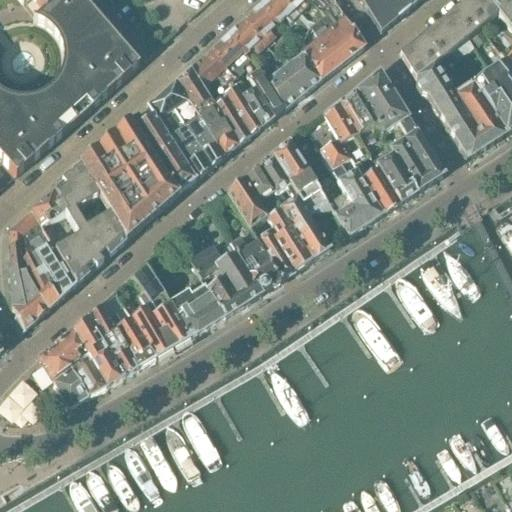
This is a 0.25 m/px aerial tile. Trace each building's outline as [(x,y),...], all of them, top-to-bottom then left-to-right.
[(16,181),(139,70),(72,0),(62,0),(33,25),(39,28),(44,31),(46,32),(50,36),(53,40),(56,44),(58,48),(60,53),(61,58),(61,64),(61,69),(60,74),(59,79),(57,83),(54,88),(53,90),(49,93),(45,96),(41,99),(36,101),(31,103),(26,104),(21,104),(16,103),(11,102),(6,100),(2,98),(0,96),(0,163),(15,180),(16,181)] [(16,0),(33,21),(33,25),(62,0),(16,0)] [(281,0),(268,0),(259,9),(277,28),(284,21),(289,26),(298,18),(281,0)] [(281,0),(298,18),(306,11),(301,5),(305,1),(306,0),(281,0)] [(306,0),(324,19),(327,17),(335,27),(343,20),(332,3),(330,0),(306,0)] [(380,38),(425,0),(362,0),(358,4),(380,38)] [(481,34),(498,21),(481,0),(470,0),(436,29),(456,54),(480,35),(481,34)] [(511,0),(483,0),(511,35),(511,0)] [(259,9),(242,25),(265,49),(274,41),(269,35),(277,28),(259,9)] [(364,52),(343,20),(335,27),(327,17),(324,19),(315,26),(341,70),(364,52)] [(242,25),(227,40),(250,64),(253,61),(247,55),(252,51),(257,56),(265,49),(242,25)] [(315,26),(309,31),(316,41),(299,54),(302,59),(319,87),(341,70),(315,26)] [(401,60),(416,85),(449,60),(456,54),(436,29),(407,54),(401,60)] [(227,40),(209,56),(235,84),(244,74),(242,72),(250,64),(227,40)] [(507,69),(511,75),(511,55),(502,63),(507,69)] [(209,56),(190,74),(203,93),(207,89),(216,81),(226,92),(235,84),(209,56)] [(302,59),(290,68),(309,95),(319,87),(302,59)] [(416,85),(415,92),(421,101),(427,103),(434,114),(466,165),(466,166),(469,164),(469,163),(477,158),(477,159),(495,147),(495,146),(503,141),(503,142),(506,140),(506,139),(472,92),(471,93),(449,60),(416,85)] [(290,68),(278,77),(298,104),(309,95),(290,68)] [(506,139),(511,134),(511,75),(507,69),(472,92),(506,139)] [(245,80),(255,96),(273,124),(284,115),(266,86),(258,71),(245,80)] [(175,87),(195,119),(198,123),(215,112),(217,111),(211,104),(203,93),(190,74),(175,87)] [(378,76),(355,95),(375,128),(383,140),(396,132),(408,124),(378,76)] [(278,77),(266,86),(284,115),(298,104),(278,77)] [(259,135),(273,124),(255,96),(250,99),(241,87),(240,85),(232,90),(259,135)] [(175,87),(162,99),(181,128),(195,119),(175,87)] [(248,143),(259,135),(232,90),(231,89),(220,97),(248,143)] [(355,95),(339,109),(356,138),(357,139),(375,128),(355,95)] [(220,97),(211,104),(217,111),(215,112),(238,151),(248,143),(220,97)] [(162,99),(149,111),(166,137),(181,128),(162,99)] [(339,109),(323,122),(339,149),(356,138),(339,109)] [(149,111),(131,127),(179,199),(197,185),(166,137),(149,111)] [(198,123),(223,163),(233,155),(238,151),(215,112),(198,123)] [(223,163),(198,123),(195,119),(181,128),(210,174),(212,172),(223,163)] [(323,122),(289,149),(297,161),(313,148),(343,198),(326,208),(332,217),(348,242),(359,235),(383,219),(339,149),(323,122)] [(418,196),(443,180),(408,124),(396,132),(404,145),(391,153),(418,196)] [(131,127),(81,172),(98,201),(109,219),(125,246),(177,200),(179,199),(131,127)] [(197,185),(208,176),(210,174),(181,128),(166,137),(197,185)] [(383,219),(399,209),(378,174),(367,180),(360,168),(370,161),(357,139),(356,138),(339,149),(383,219)] [(289,149),(272,163),(290,191),(296,199),(302,209),(309,220),(332,217),(326,208),(320,198),(297,161),(289,149)] [(399,209),(418,196),(391,153),(388,154),(392,159),(375,169),(378,174),(399,209)] [(275,199),(276,201),(281,209),(283,211),(287,209),(285,206),(296,199),(290,191),(272,163),(259,174),(275,199)] [(75,291),(96,273),(125,246),(109,219),(87,232),(76,215),(98,201),(81,172),(54,196),(67,218),(65,218),(79,241),(64,250),(52,229),(50,230),(42,235),(44,238),(75,291)] [(245,185),(245,186),(261,211),(264,215),(269,212),(270,208),(267,204),(275,199),(259,174),(256,176),(256,177),(245,185)] [(227,200),(248,232),(255,227),(266,219),(264,215),(261,211),(245,186),(227,200)] [(54,196),(31,216),(42,235),(50,230),(49,228),(65,218),(67,218),(54,196)] [(330,254),(330,253),(309,220),(302,209),(296,199),(285,206),(287,209),(283,211),(280,213),(313,265),(330,254)] [(283,285),(295,278),(294,277),(313,265),(280,213),(283,211),(281,209),(266,219),(276,235),(272,238),(269,233),(262,238),(255,227),(248,232),(251,236),(283,285)] [(31,216),(15,231),(10,236),(10,263),(18,258),(44,238),(42,235),(31,216)] [(245,273),(261,300),(262,300),(271,295),(270,294),(283,286),(283,285),(251,236),(230,250),(245,273)] [(50,314),(75,291),(44,238),(18,258),(27,276),(31,282),(33,286),(50,314)] [(193,264),(188,267),(204,292),(224,323),(261,300),(245,273),(230,250),(229,249),(215,257),(212,253),(193,264)] [(10,263),(11,275),(11,289),(27,276),(18,258),(10,263)] [(138,303),(140,305),(125,315),(138,337),(156,364),(191,343),(168,307),(166,303),(149,275),(146,270),(131,283),(143,300),(138,303)] [(152,273),(149,275),(166,303),(170,300),(152,273)] [(22,338),(39,323),(23,300),(28,295),(23,288),(31,282),(27,276),(11,289),(11,313),(16,320),(14,324),(22,338)] [(39,323),(47,316),(48,316),(50,314),(33,286),(31,282),(23,288),(28,295),(23,300),(39,323)] [(191,343),(224,323),(204,292),(191,300),(188,294),(168,307),(191,343)] [(156,366),(157,366),(156,364),(138,337),(125,315),(115,299),(101,311),(138,375),(155,365),(156,366)] [(101,311),(87,325),(122,384),(138,375),(101,311)] [(87,325),(73,338),(84,356),(88,363),(107,393),(122,384),(87,325)] [(43,370),(53,387),(72,374),(79,370),(74,362),(84,356),(73,338),(44,363),(43,370)] [(89,403),(107,393),(88,363),(79,370),(72,374),(89,403)] [(53,387),(54,388),(70,414),(84,406),(89,403),(72,374),(53,387)]
